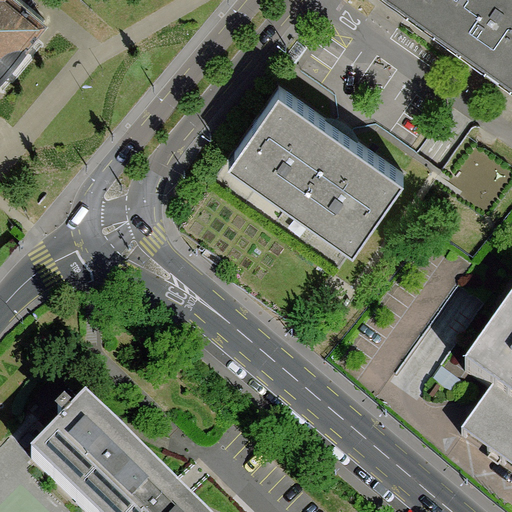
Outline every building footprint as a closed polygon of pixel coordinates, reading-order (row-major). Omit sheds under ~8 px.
[(0,0),(0,74),(45,21),(25,3),(21,0),(0,0)] [(394,0),(434,28),(453,0),(394,0)] [(511,0),(453,0),(434,28),(485,63),(511,22),(511,0)] [(511,22),(485,63),(511,82),(511,22)] [(343,130),(280,86),(228,158),(292,202),(343,130)] [(353,137),(343,130),(292,202),(354,246),(405,174),(353,137)] [(487,151),(457,172),(474,195),(504,174),(487,151)] [(334,273),(210,183),(178,229),(240,273),(234,283),(295,326),(324,287),(334,273)] [(511,307),(466,372),(493,392),(463,435),(511,470),(511,307)] [(194,511),(84,405),(30,460),(83,511),(194,511)]
